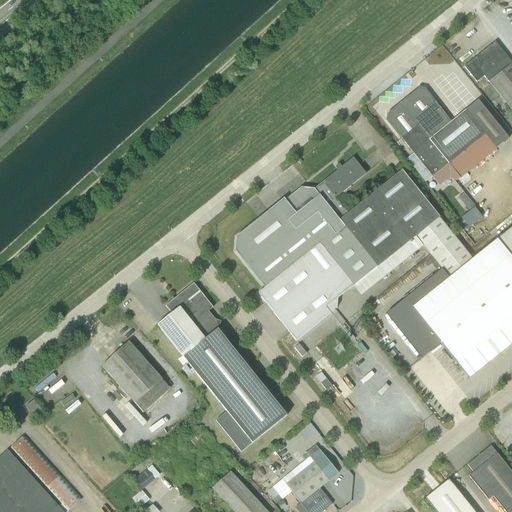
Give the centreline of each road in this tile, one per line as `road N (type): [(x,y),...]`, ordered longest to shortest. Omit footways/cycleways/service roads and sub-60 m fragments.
road 1 (track): [(0,268),(296,0)]
road 2 (unclassified): [(470,0),(176,236)]
road 3 (unclassified): [(385,493),(176,236)]
road 4 (unclassified): [(176,236),(0,378)]
road 5 (unknown): [(346,308),(446,443)]
road 6 (unclassified): [(511,390),(385,493)]
